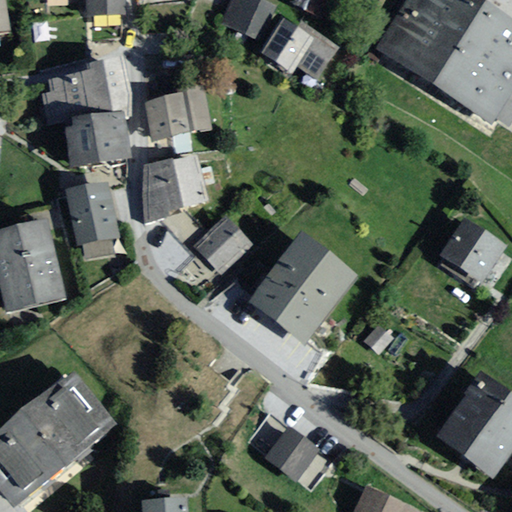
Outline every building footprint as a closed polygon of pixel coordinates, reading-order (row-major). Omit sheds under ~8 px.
[(3,0),(0,0),(0,39),(9,38),(3,0)] [(86,0),(86,2),(87,22),(125,21),(124,0),(86,0)] [(273,11),(249,0),(228,0),(216,26),(257,45),(273,11)] [(330,0),(290,0),(285,11),(319,26),(330,0)] [(511,32),(465,0),(414,0),(376,55),(489,133),(496,123),(511,99),(511,32)] [(315,46),(282,25),(260,60),(293,81),(315,46)] [(124,65),(88,72),(90,79),(100,121),(135,115),(124,65)] [(90,79),(46,84),(48,97),(40,98),(45,129),(65,126),(100,121),(90,79)] [(211,135),(203,93),(180,97),(180,101),(188,137),(188,139),(211,135)] [(511,134),(511,99),(496,123),(511,134)] [(180,101),(145,110),(153,147),(188,137),(180,101)] [(100,121),(65,126),(70,173),(127,167),(121,120),(100,121)] [(208,211),(196,161),(144,170),(142,227),(208,211)] [(104,187),(64,195),(76,255),(116,247),(104,187)] [(192,249),(215,278),(251,250),(227,220),(192,249)] [(507,253),(465,226),(440,265),(483,292),(507,253)] [(48,227),(0,237),(0,308),(2,318),(64,305),(48,227)] [(301,242),(247,309),(303,354),(357,287),(301,242)] [(24,511),(116,430),(67,376),(0,436),(0,500),(10,511),(24,511)] [(511,469),(511,401),(483,380),(436,442),(498,489),(511,469)] [(265,462),(297,485),(318,456),(286,433),(265,462)] [(415,511),(365,487),(352,511),(415,511)]
